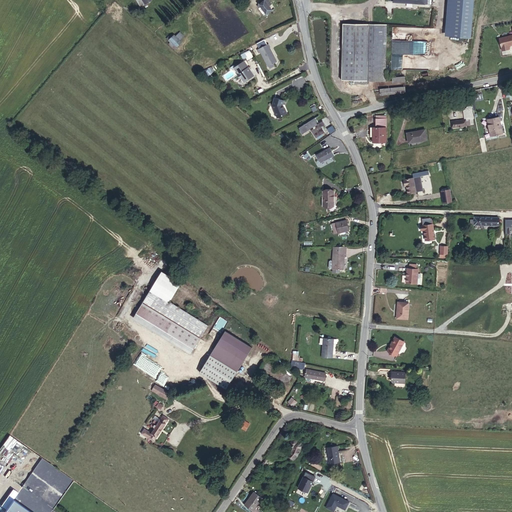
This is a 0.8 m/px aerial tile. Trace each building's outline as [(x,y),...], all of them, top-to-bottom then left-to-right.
[(272,4),(268,0),(265,0),(258,6),(259,8),(261,7),(267,14),(272,10),(269,6),(272,4)] [(453,0),(450,34),(471,36),(474,0),(453,0)] [(337,78),(350,79),(349,82),(363,83),(363,80),(367,22),(342,21),(337,78)] [(367,22),(363,80),(382,81),(386,24),(367,22)] [(168,40),(172,36),(167,32),(163,36),(168,40)] [(178,43),(172,36),(168,40),(174,47),(178,43)] [(265,39),(257,43),(259,48),(257,50),(259,53),(261,52),(268,66),(277,62),(270,48),(270,47),(268,44),(267,44),(265,39)] [(250,51),(241,55),(243,60),(247,57),(248,60),(253,58),(250,51)] [(234,66),(231,68),(232,69),(234,68),(234,69),(235,69),(239,74),(238,74),(240,79),(242,78),(244,81),(245,81),(253,76),(253,75),(251,72),(250,72),(249,70),(250,70),(244,61),(235,67),(234,66)] [(474,95),(470,96),(472,102),(473,107),(473,110),(476,109),(475,101),(483,100),(483,98),(475,100),(474,95)] [(272,106),(277,118),(287,113),(285,108),(284,108),(283,105),(284,101),(275,98),(272,106)] [(473,119),(474,119),(472,108),(473,107),(472,102),(466,103),(467,107),(467,108),(463,109),(464,120),(466,120),(470,119),(473,119)] [(491,136),(496,135),(502,134),(499,117),(487,119),(491,136)] [(315,118),(299,128),(302,134),(313,127),(314,128),(311,130),(316,138),(325,132),(322,127),(325,125),(323,121),(317,124),(316,123),(318,122),(315,118)] [(384,144),(385,121),(375,120),(375,128),(374,137),(374,143),(384,144)] [(407,133),(409,143),(427,140),(425,130),(407,133)] [(316,155),(321,163),(334,155),(330,147),(316,155)] [(407,186),(408,194),(424,191),(421,176),(404,179),(405,186),(407,186)] [(444,203),(452,201),(450,189),(442,191),(444,203)] [(323,191),(323,206),(334,206),(334,191),(323,191)] [(430,217),(423,218),(423,224),(422,224),(422,230),(425,229),(425,240),(435,239),(433,224),(432,224),(432,219),(430,217)] [(499,225),(499,218),(474,217),(474,219),(471,219),(471,224),(474,224),(474,225),(499,225)] [(349,218),(334,221),(337,232),(351,228),(349,218)] [(346,246),(334,246),(333,261),(331,260),(329,262),(329,267),(330,269),(333,269),(333,272),(339,273),(339,269),(343,270),(344,254),(346,254),(346,246)] [(407,268),(406,283),(420,284),(421,283),(421,279),(420,277),(417,277),(418,269),(417,269),(409,268),(407,268)] [(205,323),(160,294),(152,308),(196,337),(205,323)] [(398,302),(397,318),(407,319),(409,303),(398,302)] [(225,331),(200,372),(226,389),(252,347),(225,331)] [(395,337),(388,350),(397,355),(404,342),(395,337)] [(320,338),(320,344),(323,344),(322,357),(332,358),(334,339),(320,338)] [(304,367),(305,362),(302,361),(302,357),(298,357),(298,351),(293,351),(292,366),(304,367)] [(287,377),(261,360),(253,373),(279,390),(287,377)] [(323,373),(305,370),(303,378),(322,381),(323,373)] [(406,373),(392,372),(392,381),(393,382),(405,383),(406,373)] [(158,386),(155,392),(166,399),(170,393),(158,386)] [(292,396),(288,401),(293,406),(297,401),(292,396)] [(161,419),(159,422),(155,420),(151,426),(153,428),(154,427),(155,428),(149,438),(154,441),(169,419),(163,415),(161,419)] [(238,426),(245,431),(250,424),(242,419),(238,426)] [(284,453),(290,459),(295,452),(296,444),(293,443),(292,444),(290,442),(288,443),(287,444),(286,445),(287,447),(289,447),(284,453)] [(327,448),(330,463),(339,461),(338,453),(339,453),(337,446),(327,448)] [(305,470),(297,487),(308,492),(316,475),(305,470)] [(248,511),(257,499),(248,493),(238,506),(246,511),(248,511)] [(32,511),(13,498),(2,511),(32,511)] [(344,511),(355,511),(357,509),(341,500),(334,511),(343,511),(344,511)]
